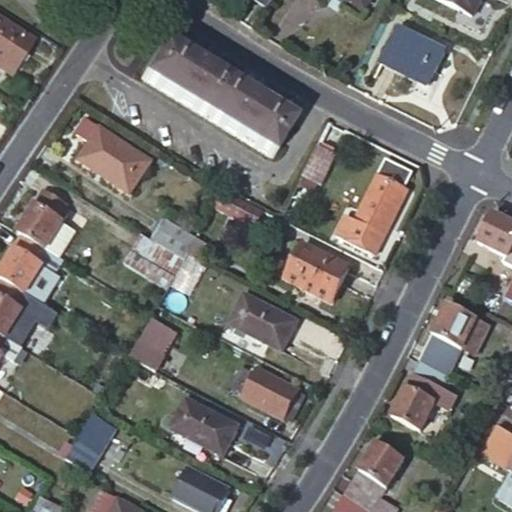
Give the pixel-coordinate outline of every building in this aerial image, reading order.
[(268,10),(274,0),(254,0),(254,1),(268,10)] [(436,0),(472,17),(480,0),(436,0)] [(0,69),(11,77),(33,43),(0,21),(0,69)] [(429,88),(446,54),(399,30),(382,64),(429,88)] [(272,158),(293,123),(163,44),(142,79),(272,158)] [(130,195),(151,164),(85,120),(76,135),(90,145),(79,161),(130,195)] [(336,157),(318,147),(303,177),(322,186),(336,157)] [(347,219),(337,238),(375,257),(384,239),(408,192),(379,177),(356,223),(347,219)] [(255,229),(263,213),(223,192),(214,209),(255,229)] [(44,193),(18,235),(23,238),(46,252),(68,216),(63,213),(67,207),(44,193)] [(511,224),(494,216),(479,244),(508,259),(505,264),(511,267),(511,224)] [(183,262),(187,256),(196,240),(162,220),(149,242),(183,262)] [(175,278),(183,262),(149,242),(140,235),(130,251),(175,278)] [(23,238),(0,274),(0,280),(3,282),(27,295),(43,269),(55,276),(63,263),(46,252),(23,238)] [(332,305),(349,269),(303,246),(285,281),(332,305)] [(175,278),(130,251),(123,263),(168,289),(175,278)] [(3,282),(0,286),(0,336),(6,340),(22,314),(39,324),(48,310),(27,295),(3,282)] [(282,353),(297,324),(245,298),(230,326),(282,353)] [(490,329),(448,308),(433,337),(434,338),(421,364),(449,378),(463,351),(468,341),(481,347),(490,329)] [(152,318),(137,344),(163,358),(177,331),(152,318)] [(0,336),(0,360),(2,357),(14,365),(23,351),(6,340),(0,336)] [(468,341),(463,351),(476,358),(481,347),(468,341)] [(137,344),(128,360),(155,374),(163,358),(137,344)] [(442,392),(449,378),(421,364),(407,391),(406,391),(392,419),(421,434),(435,407),(448,413),(455,398),(442,392)] [(298,395),(299,393),(257,371),(242,401),(284,422),(285,420),(298,395)] [(285,420),(291,423),(304,397),(298,395),(285,420)] [(223,457),(238,428),(186,402),(171,430),(223,457)] [(114,437),(91,423),(80,440),(78,443),(101,457),(114,437)] [(511,436),(498,428),(482,456),(511,473),(511,436)] [(90,475),(101,457),(78,443),(67,461),(90,475)] [(360,474),(344,498),(364,511),(397,511),(381,501),(405,463),(377,446),(359,473),(360,474)] [(228,498),(231,492),(188,470),(173,499),(197,511),(226,511),(233,501),(228,498)] [(139,511),(102,493),(92,511),(139,511)] [(364,511),(344,498),(335,511),(364,511)] [(67,511),(43,499),(35,511),(67,511)]
